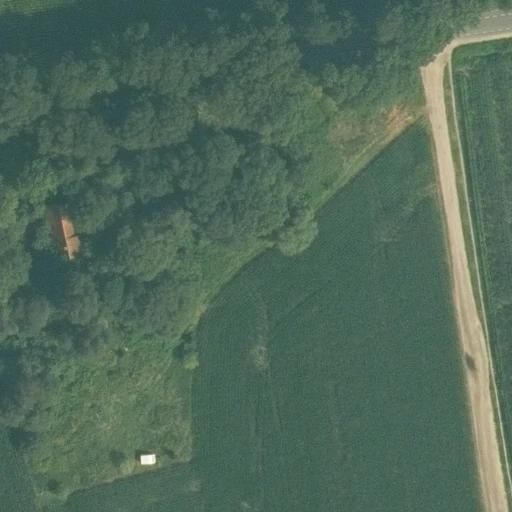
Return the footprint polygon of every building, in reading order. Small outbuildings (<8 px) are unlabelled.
[(266,148),(281,146),(277,118),(261,121),(266,148)] [(0,289),(3,299),(16,296),(0,239),(0,227),(9,225),(0,194),(0,289)] [(86,231),(79,198),(39,205),(49,258),(96,249),(93,229),(86,231)] [(124,278),(121,266),(113,269),(121,297),(135,293),(130,276),(124,278)] [(147,464),(162,464),(162,452),(147,452),(147,464)]
